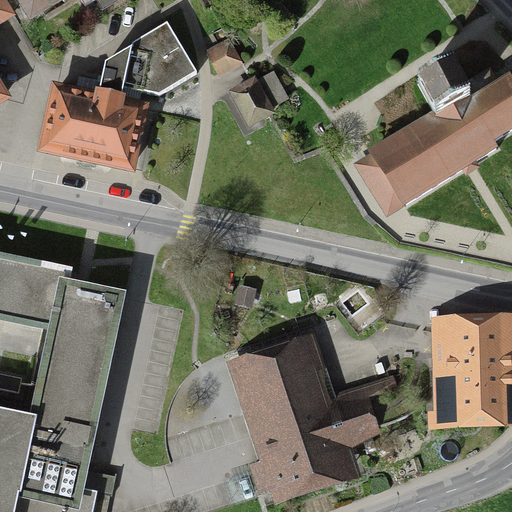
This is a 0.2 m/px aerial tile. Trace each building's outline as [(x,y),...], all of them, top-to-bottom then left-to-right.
[(0,0),(0,100),(4,99),(0,92),(0,23),(13,15),(3,0),(0,0)] [(22,0),(32,16),(59,0),(81,0),(86,7),(98,0),(103,10),(120,0),(22,0)] [(160,96),(198,74),(168,25),(134,45),(133,50),(107,65),(101,94),(98,93),(97,99),(58,91),(45,150),(132,169),(144,110),(124,105),(125,100),(123,99),(125,89),(160,96)] [(231,44),(210,55),(220,74),(241,63),(240,59),(231,44)] [(511,131),(511,77),(498,85),(490,73),(465,88),(452,66),(419,84),(435,115),(372,154),(405,206),(497,149),(493,143),(511,131)] [(270,110),(280,105),(274,94),(284,89),(274,73),(256,83),(270,110)] [(253,84),(234,94),(251,125),(270,115),(253,84)] [(0,318),(56,331),(37,421),(0,412),(0,511),(93,511),(97,493),(113,497),(118,475),(117,475),(117,478),(90,472),(86,491),(80,490),(121,298),(66,286),(69,273),(0,258),(0,318)] [(256,289),(238,285),(234,305),(251,309),(256,289)] [(511,330),(446,333),(448,393),(441,393),(442,415),(431,415),(432,428),(450,427),(449,416),(511,413),(511,330)] [(376,431),(368,401),(381,394),(376,385),(366,390),(338,397),(341,408),(326,412),(317,383),(305,349),(245,369),(275,459),(254,466),(263,493),(283,487),(284,489),(345,469),(335,439),(351,434),(352,437),(376,431)] [(0,389),(20,394),(23,379),(0,374),(0,389)] [(232,501),(256,493),(251,478),(227,486),(232,501)]
